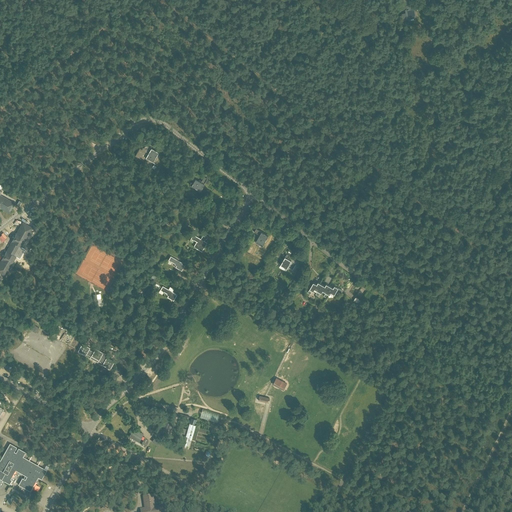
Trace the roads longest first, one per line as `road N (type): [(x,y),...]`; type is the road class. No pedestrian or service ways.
road 1 (track): [(472,241),(158,0)]
road 2 (unclassified): [(252,193),(163,124),(144,120),(0,228)]
road 3 (unclassified): [(252,193),(159,351),(91,428)]
road 4 (track): [(511,394),(357,276)]
road 5 (track): [(140,0),(0,109)]
road 6 (track): [(130,299),(191,216),(215,211),(227,235)]
road 7 (unclassified): [(357,276),(252,193)]
road 8 (track): [(178,319),(121,297),(88,306),(79,330)]
